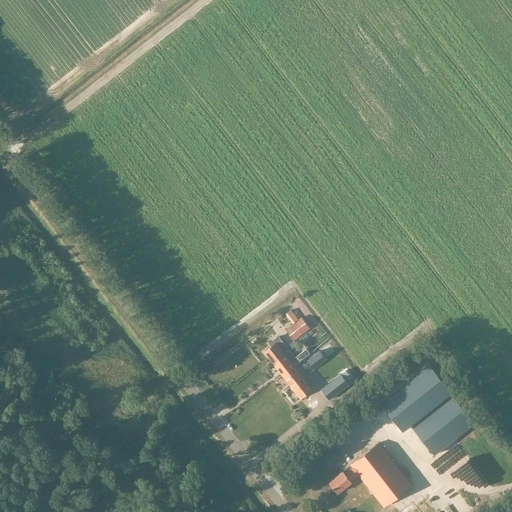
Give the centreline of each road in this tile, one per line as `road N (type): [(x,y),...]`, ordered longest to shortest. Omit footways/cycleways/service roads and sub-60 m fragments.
road 1 (unclassified): [(285,511),(0,145)]
road 2 (track): [(179,375),(58,446),(0,498)]
